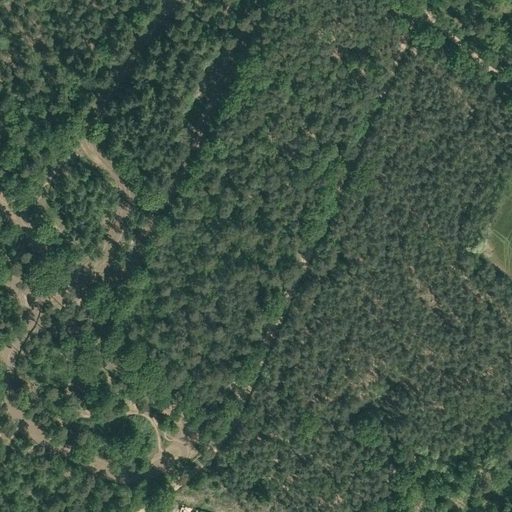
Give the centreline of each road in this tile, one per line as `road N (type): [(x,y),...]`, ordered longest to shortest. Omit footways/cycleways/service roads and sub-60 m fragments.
road 1 (track): [(146,511),(186,484),(214,440),(423,0)]
road 2 (track): [(411,0),(511,84)]
